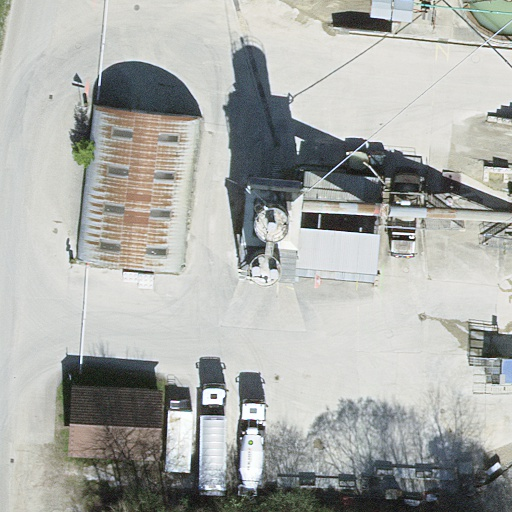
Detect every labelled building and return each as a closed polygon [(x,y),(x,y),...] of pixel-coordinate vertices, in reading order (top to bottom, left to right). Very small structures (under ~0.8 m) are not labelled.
[(77,258),(185,270),(202,116),(94,104),(77,258)] [(303,258),(341,261),(345,211),(307,208),(310,179),(242,173),(236,241),(304,247),(303,258)] [(387,181),(317,175),(314,205),(345,207),(345,211),(341,261),(379,264),(387,181)] [(511,356),(487,356),(487,378),(511,379),(511,356)] [(82,395),(79,442),(157,446),(160,400),(82,395)]
